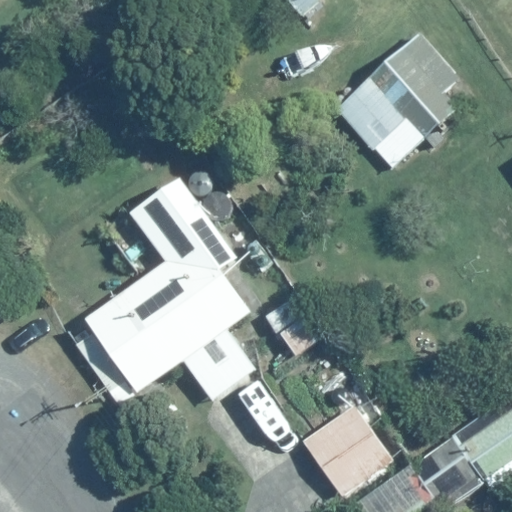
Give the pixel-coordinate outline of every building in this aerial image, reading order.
[(479,90),(421,28),(335,109),(393,171),(479,90)] [(259,366),(234,329),(256,314),(220,264),(236,253),(180,172),(128,208),(163,257),(82,315),(139,396),(187,362),(213,398),(259,366)] [(357,404),(306,438),(342,492),(393,458),(357,404)] [(489,473),(511,458),(511,406),(466,435),(489,473)] [(344,500),(351,511),(415,511),(442,495),(417,455),(344,500)]
